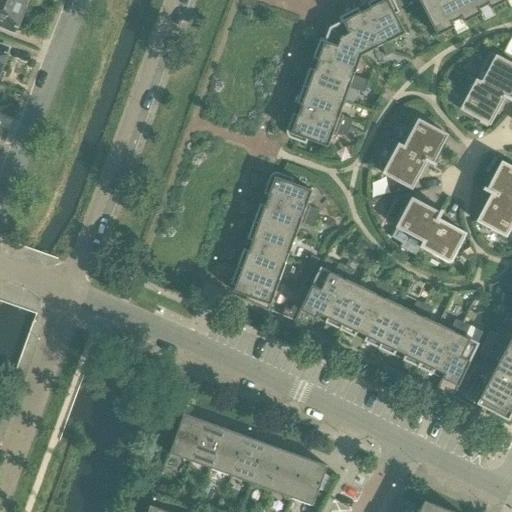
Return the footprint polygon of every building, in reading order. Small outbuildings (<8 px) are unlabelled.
[(30,3),(22,0),(0,0),(0,19),(2,20),(2,22),(2,23),(2,25),(3,26),(4,28),(5,29),(6,30),(8,30),(9,30),(11,29),(12,29),(14,28),(15,27),(15,25),(17,26),(23,9),(26,10),(28,13),(29,12),(28,10),(30,3)] [(370,8),(365,11),(382,45),(389,42),(405,34),(395,15),(399,13),(392,0),(374,0),(367,4),(370,8)] [(418,0),(437,37),(454,28),(452,23),(461,18),(464,23),(481,14),(479,10),(488,5),(490,9),(508,1),(507,0),(418,0)] [(341,23),(330,28),(362,56),(381,46),(382,45),(365,11),(360,13),(358,8),(339,18),(341,23)] [(318,61),(317,66),(353,79),(354,77),(362,56),(330,28),(325,42),(320,40),(313,59),(318,61)] [(382,45),(381,46),(387,56),(394,53),(389,42),(382,45)] [(476,79),(475,81),(511,100),(511,63),(496,55),(481,82),(476,79)] [(310,69),(303,87),(345,102),(350,88),(353,79),(317,66),(315,71),(310,69)] [(350,88),(357,91),(361,79),(354,77),(353,79),(350,88)] [(361,79),(357,91),(364,93),(368,82),(361,79)] [(511,100),(475,81),(459,110),(490,126),(496,113),(497,114),(498,113),(499,113),(500,112),(506,99),(511,102),(511,100)] [(302,106),(300,111),(340,126),(343,117),(340,115),(345,102),(303,87),(297,104),(302,106)] [(340,126),(300,111),(299,116),(293,114),(287,132),(287,133),(287,135),(287,136),(288,137),(289,138),(290,139),(291,140),(306,145),(308,141),(328,148),(333,134),(337,135),(337,134),(340,126)] [(343,117),(340,126),(350,129),(353,121),(343,117)] [(398,143),(397,145),(435,165),(443,151),(443,150),(443,149),(442,148),(441,148),(448,135),(418,119),(403,146),(398,143)] [(350,129),(340,126),(337,134),(347,137),(350,129)] [(435,165),(397,145),(381,174),(412,190),(418,178),(419,178),(420,178),(421,177),(422,176),(428,164),(434,167),(435,165)] [(511,167),(501,161),(494,173),(493,173),(492,174),(491,174),(484,188),(484,187),(483,189),(511,204),(511,167)] [(268,196),(266,201),(306,216),(309,207),(310,206),(306,205),(311,191),(291,183),(293,179),(282,175),(278,173),(276,173),(274,173),(272,174),(270,175),(269,177),(268,181),(264,190),(263,194),(268,196)] [(511,204),(483,189),(482,190),(488,193),(481,206),(481,207),(481,208),(481,209),(482,209),(479,216),(475,222),(506,238),(511,226),(511,204)] [(420,247),(417,252),(420,253),(423,249),(421,248),(426,239),(441,210),(440,210),(427,203),(426,203),(425,203),(424,203),(424,204),(423,204),(411,197),(395,228),(422,243),(420,247)] [(253,221),(253,222),(295,237),(295,236),(299,224),(303,225),(303,224),(306,216),(266,201),(264,206),(259,204),(254,218),(253,221)] [(307,216),(316,219),(319,211),(309,207),(306,216),(307,216)] [(420,253),(417,252),(415,256),(418,258),(422,249),(450,264),(466,234),(453,227),(454,226),(453,225),(453,224),(452,224),(440,217),(443,211),(441,210),(426,239),(421,248),(423,249),(420,253)] [(313,228),(316,219),(307,216),(306,216),(303,224),(313,228)] [(252,241),(250,246),(286,260),(286,259),(294,239),(294,237),(295,237),(253,222),(252,222),(253,222),(252,225),(247,239),(252,241)] [(286,260),(250,246),(248,251),(243,249),(238,263),(237,266),(236,266),(236,267),(279,282),(279,281),(278,281),(286,260)] [(306,266),(314,270),(319,259),(311,255),(306,266)] [(308,292),(299,309),(294,321),(310,329),(315,318),(317,314),(322,316),(346,267),(338,263),(333,274),(320,268),(308,292)] [(308,281),(314,270),(306,266),(301,277),(308,281)] [(279,282),(236,267),(230,284),(235,286),(233,291),(233,292),(232,292),(246,297),(245,300),(245,301),(268,311),(277,285),(278,282),(279,282)] [(339,330),(360,287),(359,286),(359,287),(348,281),(353,270),(346,267),(322,316),(327,318),(324,322),(324,323),(339,330),(338,330),(339,330)] [(361,287),(360,287),(339,330),(339,331),(340,330),(354,337),(356,332),(361,335),(384,286),(377,282),(372,293),(361,287)] [(377,349),(378,349),(399,305),(398,305),(387,300),(392,289),(384,286),(361,335),(365,337),(363,341),(363,342),(377,348),(377,349)] [(400,353),(423,304),(416,301),(411,311),(399,306),(400,305),(399,305),(378,349),(379,349),(393,356),(393,355),(395,351),(400,353)] [(431,308),(423,304),(400,353),(404,355),(402,360),(416,367),(416,368),(417,368),(438,324),(437,324),(426,318),(431,308)] [(294,321),(299,309),(292,306),(286,318),(294,321)] [(470,311),(466,318),(473,321),(476,314),(470,311)] [(438,324),(417,368),(418,368),(432,375),(432,374),(434,370),(439,372),(462,323),(455,320),(450,330),(438,325),(439,324),(438,324)] [(470,327),(462,323),(439,372),(443,374),(441,379),(436,390),(452,398),(458,385),(463,374),(468,364),(471,357),(478,344),(465,337),(470,327)] [(489,332),(484,342),(491,346),(496,335),(489,332)] [(503,352),(511,356),(511,335),(511,336),(504,351),(503,351),(503,352)] [(491,346),(484,342),(479,353),(486,356),(491,346)] [(511,356),(503,352),(503,353),(495,368),(494,368),(494,369),(511,378),(511,356)] [(468,364),(463,374),(471,378),(476,367),(468,364)] [(485,386),(511,400),(511,378),(494,369),(494,370),(486,385),(485,385),(485,386)] [(471,378),(463,374),(458,385),(466,389),(471,378)] [(511,413),(511,400),(485,386),(485,387),(476,404),(489,411),(490,412),(508,421),(508,420),(511,413)] [(168,454),(190,461),(204,421),(183,414),(168,454)] [(190,461),(210,469),(224,429),(204,421),(190,461)] [(210,469),(230,476),(245,436),(224,429),(210,469)] [(230,476),(250,484),(265,444),(245,436),(230,476)] [(250,484),(271,491),(285,451),(265,444),(250,484)] [(271,491),(291,498),(306,458),(285,451),(271,491)] [(306,458),(291,498),(312,506),(327,466),(306,458)] [(192,496),(188,504),(195,507),(199,499),(192,496)] [(453,511),(424,501),(419,509),(410,504),(410,503),(401,498),(393,511),(453,511)]
